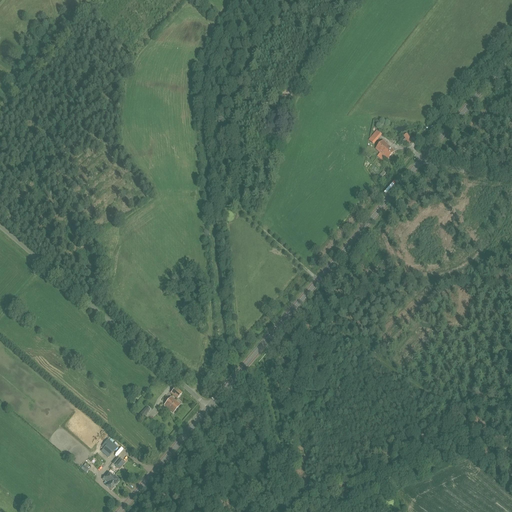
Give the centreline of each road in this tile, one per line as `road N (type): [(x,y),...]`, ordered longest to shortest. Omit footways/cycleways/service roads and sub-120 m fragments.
road 1 (track): [(320,277),(242,206),(239,84),(289,0)]
road 2 (secondary): [(210,407),(418,162)]
road 3 (unclassified): [(210,407),(0,226)]
road 4 (track): [(324,511),(477,427),(511,451)]
road 5 (track): [(335,324),(477,427),(511,408)]
road 6 (secondary): [(418,162),(511,55)]
road 7 (secondary): [(118,511),(210,407)]
road 8 (track): [(204,271),(209,342),(190,390)]
